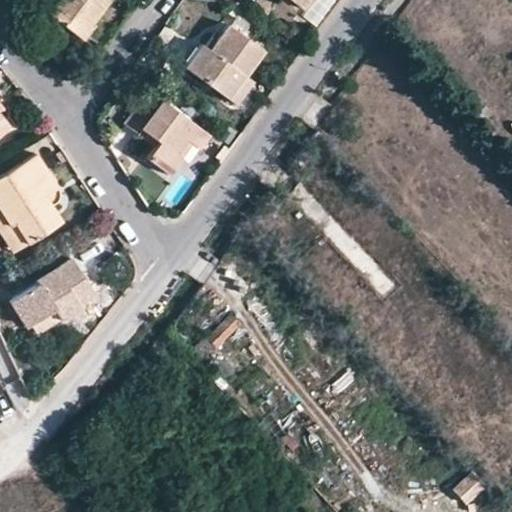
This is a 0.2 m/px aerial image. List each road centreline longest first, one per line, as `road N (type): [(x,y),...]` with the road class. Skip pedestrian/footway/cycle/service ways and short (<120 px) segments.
road 1 (residential): [(364,0),(165,268)]
road 2 (residential): [(165,268),(103,362),(33,434),(0,454)]
road 3 (residential): [(165,268),(67,122)]
road 4 (residential): [(67,122),(154,0)]
